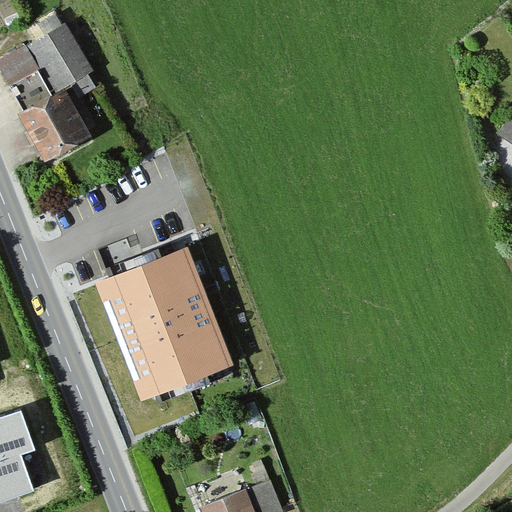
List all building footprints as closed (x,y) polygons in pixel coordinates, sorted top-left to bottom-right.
[(64,22),(0,57),(0,70),(12,92),(42,76),(53,95),(61,91),(92,72),(64,22)] [(87,140),(61,91),(53,95),(17,114),(43,163),(87,140)] [(511,109),(496,136),(511,146),(511,109)] [(101,277),(144,394),(229,362),(186,246),(101,277)] [(0,503),(35,491),(22,456),(36,451),(22,410),(0,417),(0,503)] [(280,511),(270,484),(202,509),(203,511),(280,511)]
